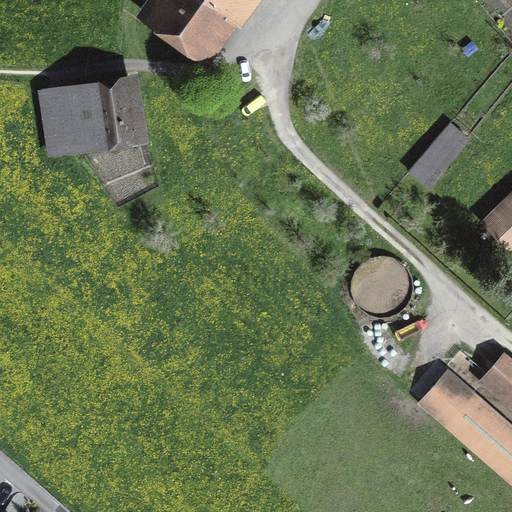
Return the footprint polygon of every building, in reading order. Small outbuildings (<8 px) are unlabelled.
[(153,0),(147,9),(208,53),(245,0),(153,0)] [(63,91),(71,147),(140,137),(132,82),(63,91)] [(453,127),(410,174),(429,192),(472,145),(453,127)] [(511,195),(487,220),(511,245),(511,195)] [(511,428),(511,361),(506,356),(472,394),(511,428)] [(420,406),(511,488),(511,428),(472,394),(449,373),(420,406)]
